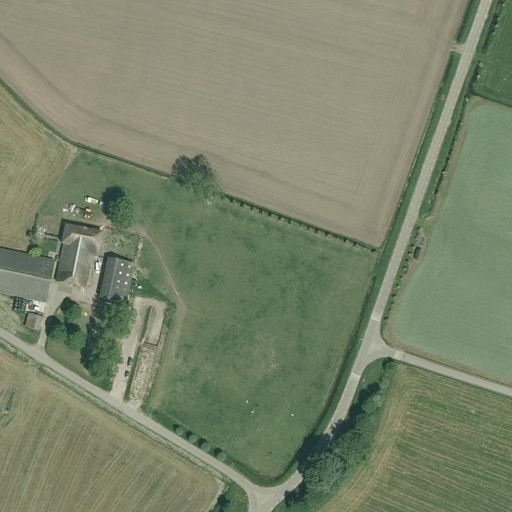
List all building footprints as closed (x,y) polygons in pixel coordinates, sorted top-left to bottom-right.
[(101,233),(65,226),(61,244),(64,245),(56,282),(85,288),(92,256),(96,257),(101,233)] [(0,293),(45,303),(54,261),(0,249),(0,293)] [(125,305),(133,265),(109,260),(101,300),(125,305)] [(134,352),(135,340),(140,341),(142,314),(130,313),(127,352),(134,352)] [(42,318),(29,314),(24,327),(38,331),(42,318)] [(153,329),(136,389),(144,391),(161,331),(153,329)] [(122,371),(133,371),(134,353),(122,353),(122,371)]
